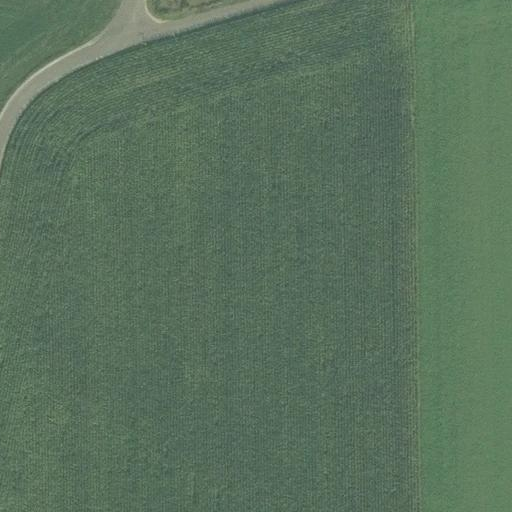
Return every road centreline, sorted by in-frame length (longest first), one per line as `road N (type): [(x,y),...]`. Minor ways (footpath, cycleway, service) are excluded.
road 1 (unclassified): [(136,34),(44,75),(0,134)]
road 2 (unclassified): [(267,0),(136,34)]
